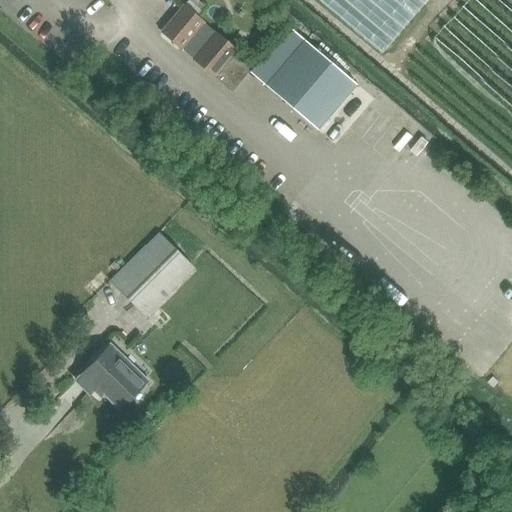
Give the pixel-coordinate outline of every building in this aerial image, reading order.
[(183,6),(161,32),(189,56),(190,55),(200,43),(192,36),(203,23),(183,6)] [(200,43),(190,55),(213,76),(233,92),(249,73),(255,66),(235,50),(223,40),(203,23),(192,36),(200,43)] [(255,66),(249,73),(316,130),(355,84),(289,28),(255,66)] [(379,88),(357,115),(378,132),(400,106),(379,88)] [(159,233),(110,282),(145,317),(194,268),(159,233)] [(157,321),(140,326),(145,346),(162,342),(157,321)] [(118,407),(141,384),(119,362),(123,358),(110,346),(76,381),(89,393),(96,386),(118,407)] [(476,348),(470,357),(485,365),(491,357),(476,348)]
